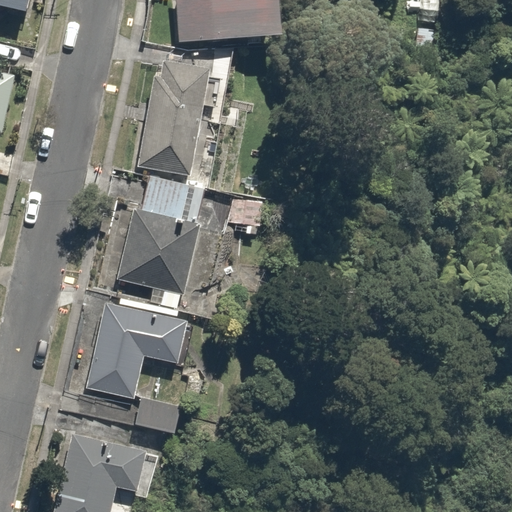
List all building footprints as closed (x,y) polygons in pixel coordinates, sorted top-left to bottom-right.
[(34,0),(0,0),(0,10),(29,19),(34,0)] [(301,2),(261,0),(195,0),(192,50),(298,56),(301,2)] [(21,74),(0,69),(0,134),(6,136),(21,74)] [(236,92),(171,79),(152,178),(217,191),(236,92)] [(236,211),(161,193),(138,293),(213,310),(236,211)] [(187,322),(107,304),(84,388),(134,399),(144,357),(177,364),(187,322)] [(180,406),(141,398),(137,424),(175,433),(180,406)] [(146,452),(71,433),(53,511),(111,511),(117,489),(138,493),(146,452)]
